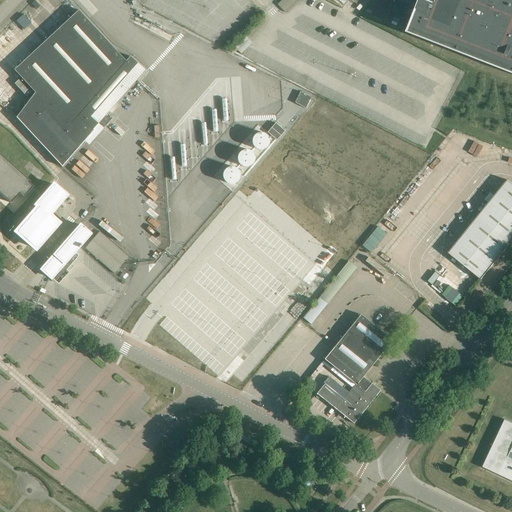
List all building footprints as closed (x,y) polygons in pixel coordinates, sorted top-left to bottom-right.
[(284,10),(299,0),(280,0),(279,1),(284,10)] [(417,8),(408,32),(511,72),(511,0),(434,0),(429,13),(417,8)] [(78,10),(14,70),(35,92),(16,117),(62,167),(94,130),(93,129),(98,123),(104,128),(113,118),(107,113),(145,70),(130,56),(126,61),(78,10)] [(19,79),(14,83),(26,97),(31,93),(19,79)] [(301,92),(295,103),(306,109),(312,98),(301,92)] [(318,98),(265,170),(363,242),(425,159),(393,135),(388,141),(356,117),(351,123),(318,98)] [(275,123),(267,132),(276,140),(285,131),(275,123)] [(251,140),(251,141),(251,142),(251,143),(252,143),(252,144),(252,145),(253,146),(253,147),(254,147),(254,148),(255,148),(256,149),(257,149),(258,149),(259,150),(260,150),(261,150),(262,150),(263,149),(264,149),(265,148),(266,147),(267,147),(267,146),(268,146),(268,145),(268,144),(268,143),(269,143),(269,142),(269,141),(269,140),(269,139),(268,139),(268,138),(268,137),(267,136),(267,135),(266,135),(266,134),(265,134),(264,133),(263,133),(262,133),(261,133),(261,132),(260,132),(259,132),(259,133),(258,133),(257,133),(256,133),(255,134),(254,135),(253,136),(253,137),(252,137),(252,138),(252,139),(251,139),(251,140)] [(237,157),(237,158),(237,159),(237,160),(237,161),(237,162),(238,162),(238,163),(239,164),(240,165),(241,165),(241,166),(242,166),(243,166),(244,166),(245,167),(246,167),(247,167),(248,166),(249,166),(250,165),(251,165),(252,164),(252,163),(253,163),(253,162),(253,161),(254,161),(254,160),(254,159),(254,158),(254,157),(254,156),(254,155),(253,154),(253,153),(252,153),(252,152),(251,151),(250,151),(249,150),(248,150),(247,150),(247,149),(246,149),(245,149),(244,149),(243,150),(242,150),(241,150),(240,151),(239,152),(238,153),(238,154),(237,155),(237,156),(237,157)] [(0,194),(9,203),(18,193),(22,197),(32,186),(27,183),(28,181),(0,156),(0,194)] [(462,162),(447,180),(455,187),(470,169),(462,162)] [(222,174),(222,175),(222,176),(222,177),(222,178),(223,179),(223,180),(224,180),(224,181),(225,182),(226,182),(227,183),(228,183),(229,183),(229,184),(230,184),(231,184),(232,184),(233,184),(234,183),(235,183),(236,182),(237,181),(238,181),(238,180),(239,179),(239,178),(239,177),(239,176),(239,175),(239,174),(239,173),(239,172),(238,171),(238,170),(237,169),(236,169),(236,168),(235,168),(235,167),(234,167),(233,167),(232,167),(232,166),(231,166),(230,166),(229,167),(228,167),(227,167),(226,168),(225,168),(225,169),(224,169),(224,170),(223,170),(223,171),(223,172),(222,172),(222,173),(222,174)] [(511,183),(507,180),(448,253),(481,280),(511,241),(511,183)] [(66,195),(53,184),(35,204),(38,207),(16,231),(35,249),(58,223),(48,215),(66,195)] [(444,184),(434,196),(442,203),(452,192),(444,184)] [(295,277),(319,245),(258,200),(249,211),(245,208),(227,232),(229,233),(185,293),(194,300),(183,316),(223,345),(238,325),(248,333),(267,307),(259,301),(283,268),(295,277)] [(429,200),(389,253),(398,260),(439,207),(429,200)] [(90,234),(80,225),(41,269),(51,278),(57,272),(61,276),(68,268),(75,260),(78,257),(74,252),(90,234)] [(465,292),(441,273),(430,286),(454,306),(465,292)] [(336,274),(303,318),(312,325),(345,280),(336,274)] [(322,386),(316,394),(340,413),(341,412),(346,416),(345,417),(353,424),(380,390),(371,383),(371,384),(362,377),(392,340),(360,314),(324,359),(355,384),(343,398),(324,383),(322,386)] [(378,322),(383,326),(386,321),(382,318),(378,322)] [(184,323),(176,342),(220,363),(227,349),(217,345),(219,340),(184,323)] [(257,361),(250,369),(247,367),(233,383),(240,389),(261,365),(257,361)] [(511,423),(504,420),(482,467),(511,481),(511,423)]
